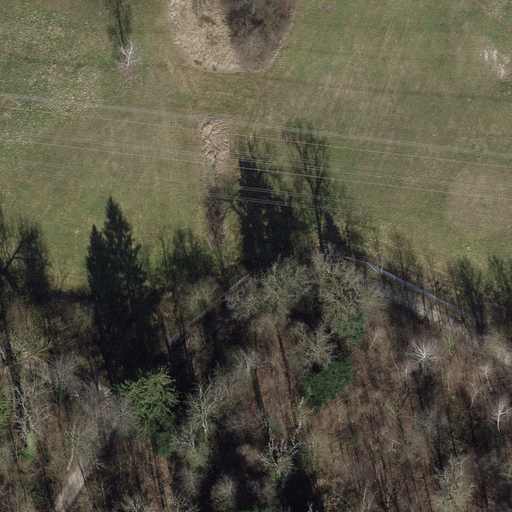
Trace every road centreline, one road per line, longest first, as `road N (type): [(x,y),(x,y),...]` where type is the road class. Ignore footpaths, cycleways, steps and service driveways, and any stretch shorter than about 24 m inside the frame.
road 1 (track): [(112,404),(130,405),(259,289),(288,277),(349,277),(511,356)]
road 2 (track): [(0,341),(112,404)]
road 3 (track): [(58,511),(112,404)]
